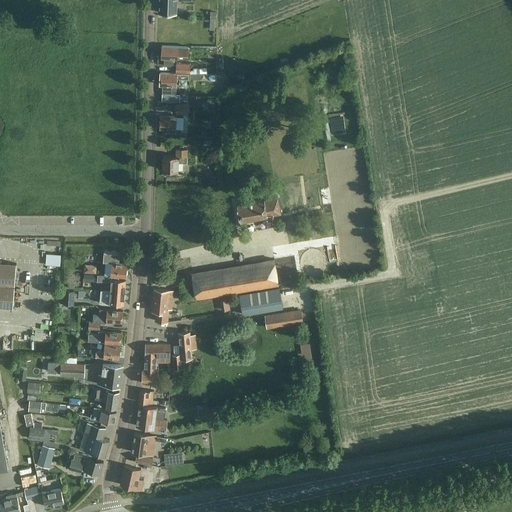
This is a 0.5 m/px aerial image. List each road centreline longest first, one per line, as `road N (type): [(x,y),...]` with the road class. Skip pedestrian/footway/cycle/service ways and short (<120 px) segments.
road 1 (tertiary): [(113,511),(109,476),(128,405),(145,264),(151,0)]
road 2 (track): [(145,264),(511,176)]
road 3 (secondary): [(199,511),(511,445)]
